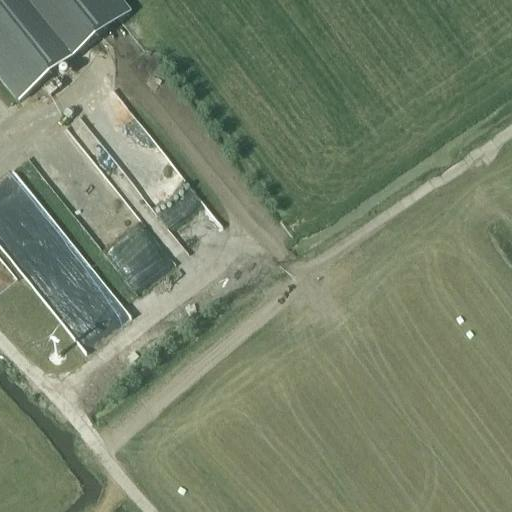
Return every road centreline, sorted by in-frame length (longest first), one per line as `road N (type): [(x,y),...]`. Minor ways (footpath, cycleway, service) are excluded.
road 1 (track): [(237,223),(297,271),(511,132)]
road 2 (track): [(57,398),(150,511)]
